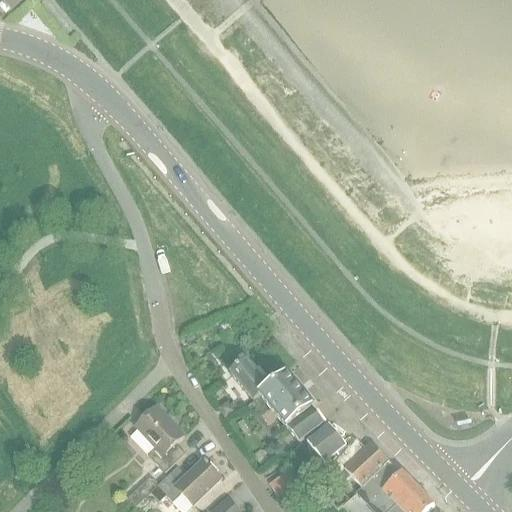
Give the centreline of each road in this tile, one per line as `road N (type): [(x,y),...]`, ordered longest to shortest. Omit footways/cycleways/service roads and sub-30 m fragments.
road 1 (secondary): [(458,490),(101,91)]
road 2 (residential): [(272,511),(172,365),(145,251),(90,131),(90,108),(101,91)]
